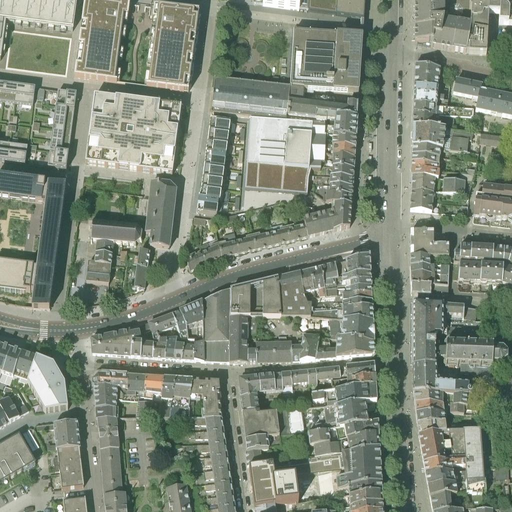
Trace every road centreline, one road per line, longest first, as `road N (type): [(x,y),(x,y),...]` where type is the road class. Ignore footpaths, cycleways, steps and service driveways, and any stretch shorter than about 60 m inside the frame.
road 1 (tertiary): [(78,330),(257,269),(389,237)]
road 2 (residential): [(245,511),(228,373),(80,366)]
road 3 (residential): [(402,511),(392,302)]
road 4 (tertiary): [(389,237),(391,54)]
road 5 (residential): [(80,366),(95,511)]
road 6 (residential): [(391,54),(511,80)]
